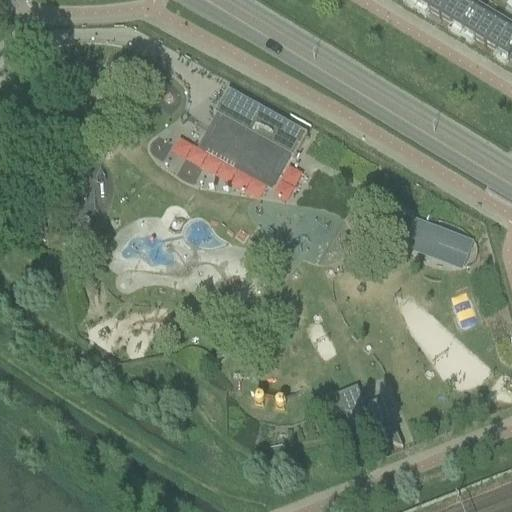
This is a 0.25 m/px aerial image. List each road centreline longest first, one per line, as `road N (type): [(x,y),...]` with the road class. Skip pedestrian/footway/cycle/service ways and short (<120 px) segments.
road 1 (secondary): [(185,0),(511,193)]
road 2 (secondary): [(511,170),(234,0)]
